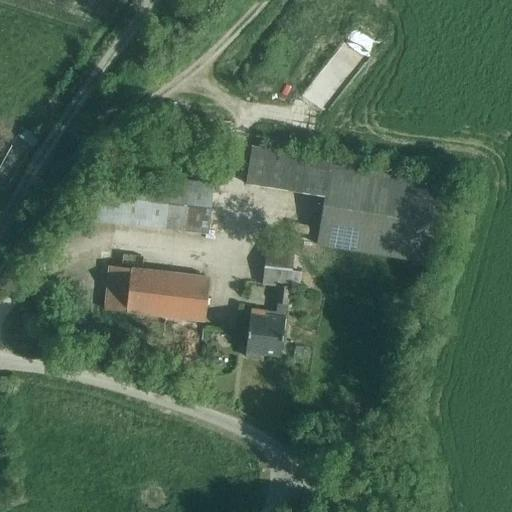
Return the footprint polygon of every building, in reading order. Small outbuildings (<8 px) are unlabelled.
[(26,125),(18,140),(33,148),(41,134),(26,125)] [(448,185),(330,166),(317,245),(435,264),(448,185)] [(195,177),(193,226),(215,227),(217,178),(195,177)] [(291,274),(293,253),(266,250),(262,285),(279,287),(276,313),(251,310),(245,358),(260,360),(261,356),(281,358),(290,288),(290,287),(291,274)] [(203,322),(209,277),(110,266),(105,311),(203,322)] [(291,274),(290,287),(301,288),(302,275),(291,274)]
